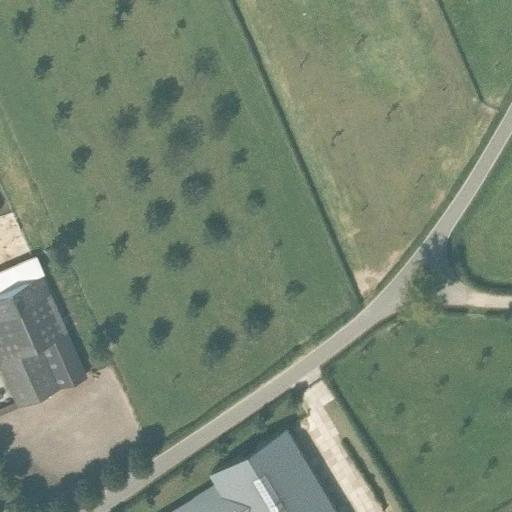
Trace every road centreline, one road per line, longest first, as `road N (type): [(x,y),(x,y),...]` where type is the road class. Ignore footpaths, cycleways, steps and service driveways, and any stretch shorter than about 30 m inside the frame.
road 1 (unclassified): [(89,511),(363,322),(432,243),(511,119)]
road 2 (track): [(383,302),(511,302)]
